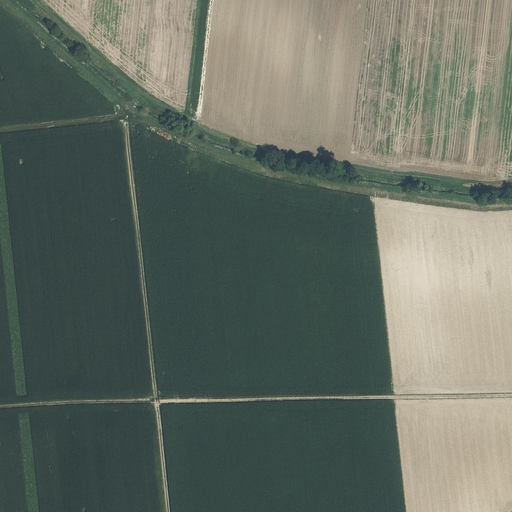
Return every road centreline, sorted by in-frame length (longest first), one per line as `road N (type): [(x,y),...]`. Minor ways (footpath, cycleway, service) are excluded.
road 1 (track): [(511,200),(277,172),(185,138),(137,115),(7,0)]
road 2 (track): [(511,183),(381,172),(217,134),(133,86),(35,0)]
road 3 (track): [(0,126),(127,116),(167,511)]
road 4 (track): [(511,394),(0,403)]
road 5 (track): [(212,0),(197,125)]
